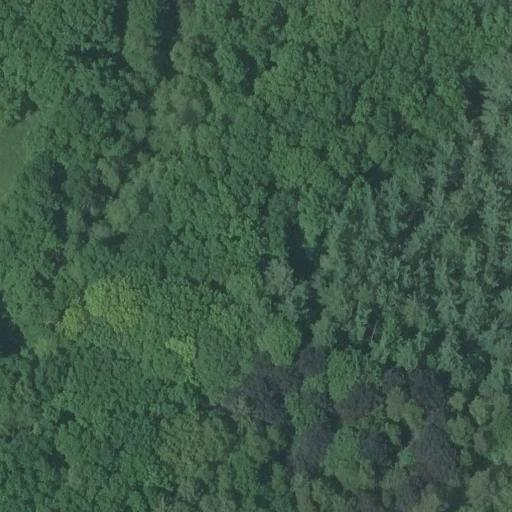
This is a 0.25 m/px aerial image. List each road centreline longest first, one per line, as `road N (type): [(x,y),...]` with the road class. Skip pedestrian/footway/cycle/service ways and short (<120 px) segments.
road 1 (track): [(0,310),(511,411)]
road 2 (track): [(166,0),(0,322)]
